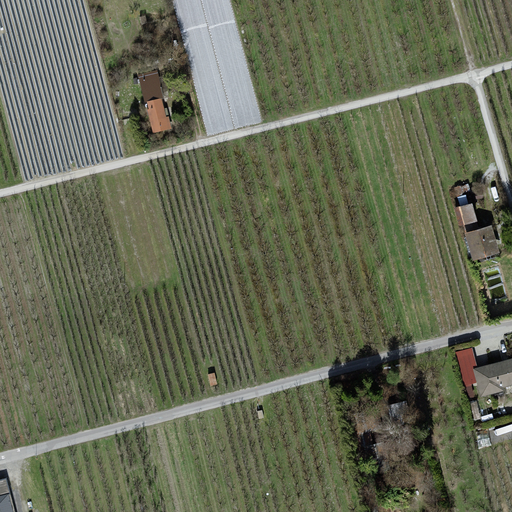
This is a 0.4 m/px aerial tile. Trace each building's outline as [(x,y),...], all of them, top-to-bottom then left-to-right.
[(157,70),(139,74),(145,102),(146,102),(162,98),(164,98),(157,70)] [(162,98),(146,102),(153,133),(171,128),(169,116),(166,117),(162,98)] [(473,203),(459,206),(466,232),(480,228),(473,203)] [(480,228),(466,232),(473,260),(500,253),(492,225),(480,228)] [(511,359),(474,369),(481,396),(503,390),(502,386),(511,383),(511,359)] [(15,511),(8,478),(0,479),(0,511),(15,511)]
